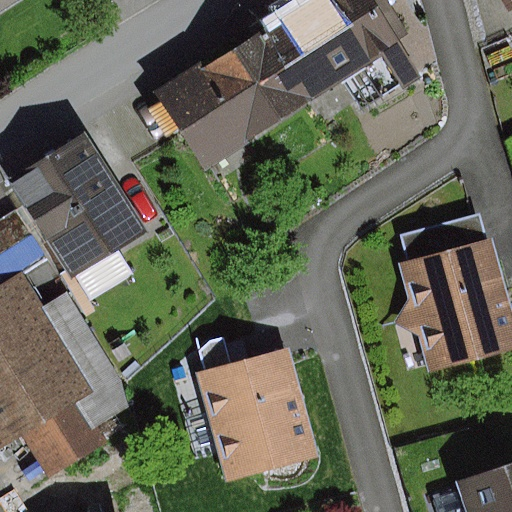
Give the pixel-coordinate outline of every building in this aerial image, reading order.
[(0,0),(0,8),(12,0),(0,0)] [(363,0),(307,0),(260,31),(307,102),(335,83),(357,116),(415,78),(363,0)] [(307,102),(260,31),(154,99),(202,171),(307,102)] [(86,140),(6,188),(63,282),(143,235),(86,140)] [(0,214),(0,275),(0,276),(38,255),(13,208),(0,214)] [(479,217),(399,237),(406,264),(485,245),(479,217)] [(406,264),(399,266),(408,303),(395,323),(416,336),(427,377),(511,356),(511,316),(494,243),(485,245),(406,264)] [(19,275),(0,287),(0,454),(21,442),(45,482),(103,446),(92,429),(125,408),(117,378),(64,292),(39,307),(19,275)] [(198,354),(203,372),(281,352),(274,327),(209,345),(198,354)] [(203,372),(195,374),(207,417),(193,442),(217,455),(224,481),(315,458),(287,350),(281,352),(203,372)] [(511,511),(511,465),(455,483),(464,511),(511,511)]
